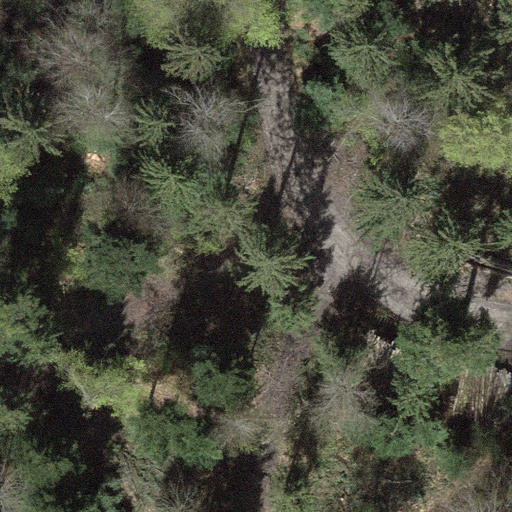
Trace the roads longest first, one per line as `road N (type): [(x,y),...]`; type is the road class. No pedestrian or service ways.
road 1 (track): [(266,0),(274,89),(300,177),(366,270),(494,329),(511,329)]
road 2 (track): [(300,177),(114,299),(0,438)]
